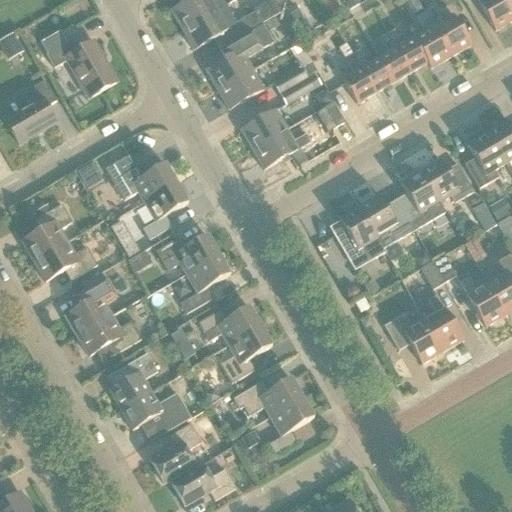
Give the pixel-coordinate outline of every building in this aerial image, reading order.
[(217,12),(226,7),(221,0),(192,0),(171,12),(183,32),(217,12)] [(280,0),(261,0),(268,15),(284,8),(280,0)] [(341,12),(333,0),(321,0),(320,1),(330,19),(341,12)] [(356,0),(341,0),(348,11),(359,4),(356,0)] [(511,22),(511,16),(502,0),(481,0),(477,3),(495,33),(511,22)] [(511,0),(502,0),(511,16),(511,0)] [(302,16),(295,4),(281,12),(288,24),(302,16)] [(236,24),(226,7),(217,12),(183,32),(194,52),(229,32),(234,41),(262,25),(255,13),(236,24)] [(425,14),(451,59),(471,47),(453,17),(442,23),(434,8),(425,14)] [(424,33),(413,40),(427,64),(431,70),(451,59),(425,14),(416,19),(424,33)] [(276,19),(267,23),(271,30),(280,26),(276,19)] [(218,52),(224,62),(206,72),(218,92),(252,72),(245,60),(273,44),(262,26),(218,52)] [(395,31),(387,36),(410,75),(427,64),(413,40),(403,46),(395,31)] [(23,54),(12,35),(0,42),(0,48),(8,63),(23,54)] [(389,54),(378,60),(392,85),(410,75),(387,36),(380,40),(389,54)] [(311,40),(301,45),(310,61),(320,56),(311,40)] [(87,98),(116,81),(95,46),(80,55),(72,41),(46,56),(54,70),(67,63),(87,98)] [(345,45),(338,49),(345,60),(352,56),(345,45)] [(360,51),(352,56),(375,95),(392,85),(378,60),(368,66),(360,51)] [(375,95),(352,56),(345,60),(353,75),(343,81),(357,105),(375,95)] [(280,95),(308,79),(301,68),(274,85),(280,95)] [(252,72),(218,92),(229,112),(264,92),(252,72)] [(314,76),(308,80),(280,96),(286,107),(320,87),(314,76)] [(47,109),(57,103),(45,82),(33,89),(35,92),(25,98),(30,107),(5,122),(19,146),(56,125),(47,109)] [(333,103),(326,92),(314,99),(321,110),(333,103)] [(328,134),(345,124),(333,105),(317,114),(328,134)] [(276,112),(241,132),(253,152),(287,132),(276,112)] [(511,131),(507,123),(487,135),(505,165),(511,161),(511,131)] [(287,132),(253,152),(264,172),(288,158),(295,154),(294,153),(300,150),(311,144),(306,136),(294,143),(287,132)] [(505,165),(487,135),(467,146),(475,160),(464,166),(479,191),(499,179),(494,172),(505,165)] [(129,157),(105,171),(124,203),(138,195),(144,205),(176,186),(165,166),(146,177),(144,174),(142,171),(139,169),(136,169),(129,157)] [(473,193),(471,190),(457,166),(447,172),(441,162),(421,174),(439,204),(450,198),(455,205),(473,193)] [(414,232),(433,221),(444,215),(439,204),(421,174),(400,185),(406,195),(396,202),(414,232)] [(176,186),(144,205),(155,224),(143,231),(149,242),(171,229),(165,219),(188,206),(176,186)] [(379,198),(359,209),(383,250),(414,232),(396,202),(385,208),(379,198)] [(489,209),(497,223),(511,215),(503,201),(489,209)] [(34,264),(67,244),(60,231),(72,224),(62,206),(40,219),(46,230),(22,244),(34,264)] [(383,250),(359,209),(339,221),(345,231),(334,237),(351,265),(369,255),(370,257),(376,258),(384,253),(382,251),(383,250)] [(510,247),(511,245),(511,222),(510,219),(498,226),(510,247)] [(186,276),(218,257),(207,238),(184,251),(178,241),(156,254),(163,264),(175,257),(186,276)] [(465,247),(476,266),(486,260),(475,241),(465,247)] [(133,242),(122,249),(128,259),(139,252),(133,242)] [(67,244),(34,264),(45,284),(70,270),(76,280),(97,267),(87,249),(75,257),(67,244)] [(218,257),(186,276),(197,296),(180,306),(186,317),(213,301),(207,291),(230,277),(218,257)] [(444,257),(432,264),(444,285),(456,278),(444,257)] [(499,278),(487,285),(506,318),(511,314),(511,258),(494,269),(499,278)] [(444,285),(432,264),(420,271),(433,292),(444,285)] [(506,318),(487,285),(475,292),(467,280),(460,284),(467,296),(466,296),(486,330),(506,318)] [(72,301),(78,311),(65,318),(77,338),(111,318),(104,306),(116,299),(105,281),(72,301)] [(151,291),(138,298),(151,322),(165,314),(151,291)] [(436,315),(423,322),(443,355),(463,343),(444,309),(443,310),(436,298),(428,302),(436,315)] [(360,314),(369,309),(364,300),(355,305),(360,314)] [(209,344),(221,336),(228,348),(260,329),(249,309),(226,323),(220,312),(198,325),(209,344)] [(368,316),(358,322),(364,332),(374,326),(368,316)] [(443,355),(423,322),(411,329),(404,316),(384,328),(399,353),(410,346),(422,367),(443,355)] [(111,318),(77,338),(89,358),(113,344),(119,355),(141,342),(130,324),(118,331),(111,318)] [(158,323),(144,331),(151,344),(165,335),(158,323)] [(260,329),(228,348),(234,358),(220,367),(231,386),(255,372),(249,362),(272,349),(260,329)] [(121,412),(151,395),(144,382),(158,374),(147,355),(127,367),(134,378),(109,392),(121,412)] [(249,418),(264,410),(270,420),(302,401),(291,381),(268,394),(262,384),(233,401),(239,411),(243,409),(249,418)] [(215,389),(205,395),(210,404),(220,399),(215,389)] [(176,396),(158,407),(151,395),(121,412),(133,433),(152,421),(161,437),(190,420),(176,396)] [(199,410),(215,441),(234,432),(219,400),(199,410)] [(302,401),(270,420),(281,439),(269,446),(275,457),(297,444),(291,434),(313,420),(302,401)] [(187,453),(201,445),(190,426),(169,438),(175,448),(150,463),(164,485),(195,467),(187,453)] [(254,433),(241,440),(247,451),(260,444),(254,433)] [(215,503),(236,491),(225,472),(210,481),(202,467),(171,485),(184,508),(209,493),(215,503)] [(0,511),(28,511),(19,495),(1,505),(0,502),(0,511)] [(328,511),(354,511),(348,500),(328,511)]
